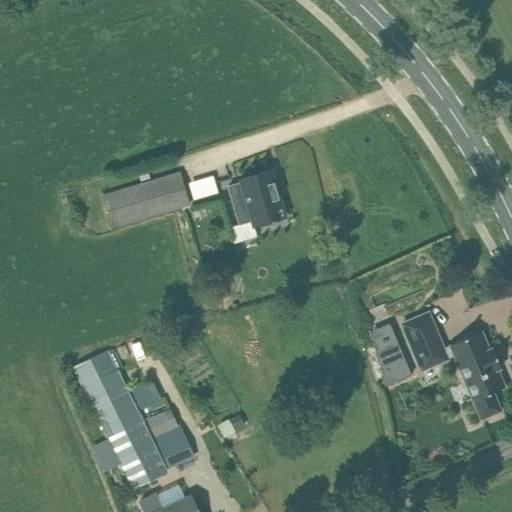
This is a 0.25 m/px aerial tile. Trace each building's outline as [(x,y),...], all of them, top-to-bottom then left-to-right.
[(241,182),(227,186),(230,197),(239,226),(250,222),(252,228),(255,227),(272,222),(273,223),(277,222),(276,220),(282,218),(275,195),(274,196),(272,190),(277,189),(271,169),(252,175),(240,179),(241,182)] [(112,227),(183,206),(189,204),(180,172),(103,195),(112,227)] [(193,199),(217,192),(212,175),(188,182),(193,199)] [(93,225),(88,204),(69,209),(76,230),(93,225)] [(428,312),(410,320),(402,324),(421,371),(450,359),(449,357),(454,355),(474,400),(481,418),(500,410),(493,392),(505,387),(497,369),(501,368),(493,348),(489,350),(481,332),(451,345),(444,348),(428,312)] [(383,342),(377,345),(378,349),(386,384),(410,374),(395,338),(394,339),(388,341),(387,338),(382,340),(383,342)] [(134,488),(166,472),(106,350),(74,366),(134,488)] [(179,425),(177,426),(169,408),(147,418),(169,467),(194,456),(185,437),(184,437),(179,425)] [(199,511),(191,496),(163,509),(155,493),(140,501),(145,511),(199,511)]
